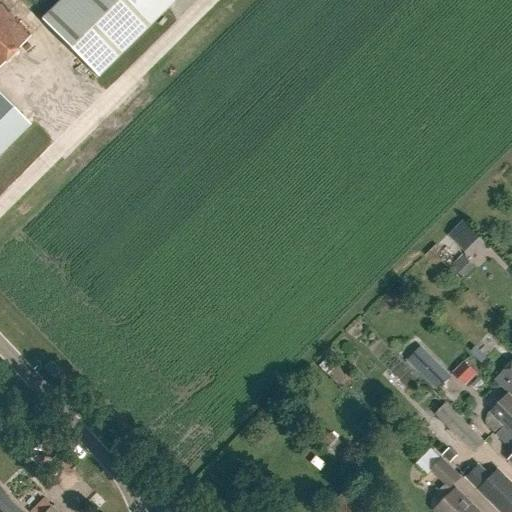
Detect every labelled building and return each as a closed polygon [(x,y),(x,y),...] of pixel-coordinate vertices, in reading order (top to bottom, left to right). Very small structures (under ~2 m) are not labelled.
[(60,0),(40,20),(97,78),(175,0),(60,0)] [(0,65),(29,37),(0,8),(0,65)] [(0,95),(0,154),(29,125),(0,95)] [(465,253),(481,237),(464,220),(448,236),(465,253)] [(464,279),(475,268),(463,255),(452,266),(464,279)] [(408,287),(415,279),(411,276),(404,284),(408,287)] [(404,302),(406,295),(402,291),(394,292),(391,299),(397,304),(404,302)] [(451,377),(421,347),(408,360),(438,390),(451,377)] [(323,373),(331,365),(326,359),(318,367),(323,373)] [(465,387),(477,375),(464,362),(452,374),(465,387)] [(511,363),(502,374),(511,384),(511,363)] [(497,435),(511,450),(511,454),(508,459),(511,462),(511,397),(508,393),(490,412),(505,427),(497,435)] [(484,443),(455,415),(445,405),(434,416),(473,454),(484,443)] [(346,449),(325,429),(323,431),(312,420),(305,427),(337,459),(346,449)] [(450,464),(457,456),(449,449),(442,456),(450,464)] [(462,478),(443,458),(431,470),(450,490),(462,478)] [(499,511),(511,511),(511,484),(498,470),(490,478),(478,466),(465,478),(499,511)] [(444,486),(435,495),(442,502),(434,510),(436,511),(475,511),(452,491),(451,493),(444,486)] [(20,511),(0,489),(0,508),(3,511),(20,511)] [(363,511),(342,491),(320,511),(363,511)]
